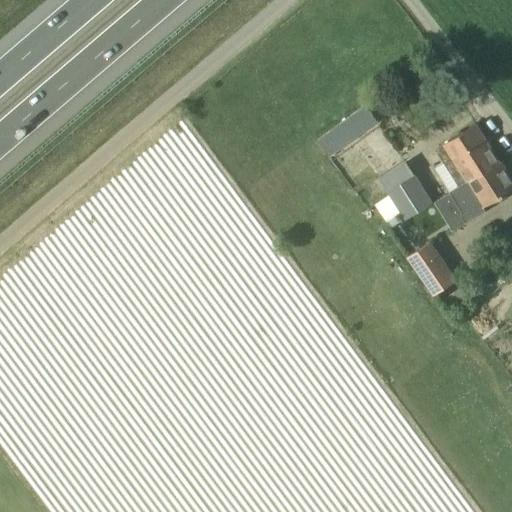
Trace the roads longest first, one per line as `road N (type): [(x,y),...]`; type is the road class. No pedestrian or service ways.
road 1 (unclassified): [(0,254),(298,0)]
road 2 (motorway): [(0,143),(169,0)]
